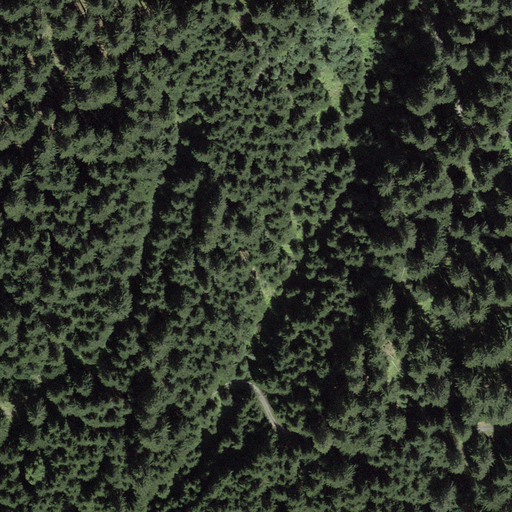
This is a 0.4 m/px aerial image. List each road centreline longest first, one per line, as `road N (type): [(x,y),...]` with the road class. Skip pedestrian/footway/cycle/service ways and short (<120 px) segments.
road 1 (track): [(0,397),(141,412),(234,392),(306,424),(350,429),(427,430),(476,412),(511,410)]
road 2 (track): [(511,184),(501,181),(504,148),(423,110),(422,75),(390,34),(405,0)]
